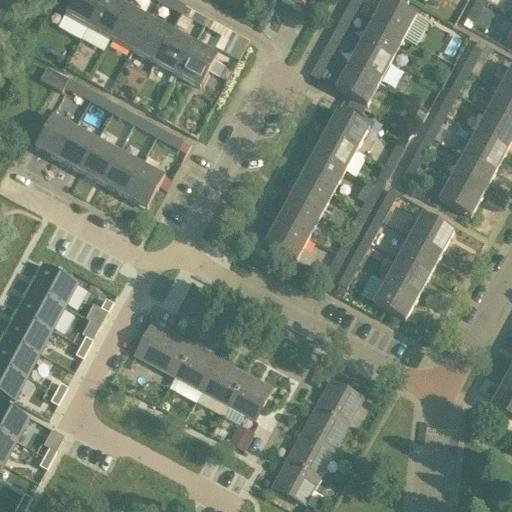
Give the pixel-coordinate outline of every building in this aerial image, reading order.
[(88,30),(103,0),(74,0),(65,18),(88,30)] [(110,42),(127,10),(107,0),(103,0),(88,30),(110,42)] [(181,16),(185,8),(169,0),(161,0),(159,4),(181,16)] [(276,0),(299,12),(305,0),(276,0)] [(352,0),(346,11),(355,16),(363,0),(352,0)] [(474,26),(486,3),(480,0),(477,0),(466,21),(474,26)] [(371,25),(403,42),(415,19),(383,2),(371,25)] [(203,28),(207,21),(185,8),(181,16),(203,28)] [(132,54),(149,22),(127,10),(110,42),(132,54)] [(349,27),(355,16),(346,11),(334,34),(343,38),(349,41),(355,30),(349,27)] [(225,30),(207,21),(203,28),(220,38),(221,38),(225,30)] [(154,66),(171,34),(149,22),(132,54),(154,66)] [(391,64),(403,42),(371,25),(359,47),(391,64)] [(230,33),(225,30),(221,38),(220,38),(214,50),(238,62),(247,44),(230,34),(230,33)] [(176,78),(193,46),(171,34),(154,66),(176,78)] [(331,60),(343,38),(334,34),(322,56),(331,60)] [(461,72),(469,76),(477,61),(485,65),(493,51),(477,43),(474,49),(461,72)] [(193,46),(176,78),(199,91),(216,59),(193,46)] [(379,86),(391,64),(359,47),(347,69),(379,86)] [(318,83),(331,60),(322,56),(310,78),(318,83)] [(366,109),(379,86),(347,69),(334,92),(366,109)] [(499,92),(511,99),(511,69),(499,92)] [(60,96),(67,84),(46,72),(39,84),(60,96)] [(457,98),(469,76),(461,72),(449,94),(457,98)] [(89,104),(94,96),(71,84),(67,92),(89,104)] [(511,127),(511,99),(499,92),(487,114),(511,127)] [(445,120),(457,98),(449,94),(437,116),(445,120)] [(112,117),(116,108),(94,96),(89,104),(112,117)] [(134,129),(138,120),(116,108),(112,117),(134,129)] [(326,135),(351,149),(364,126),(338,112),(326,135)] [(506,153),(511,142),(511,127),(487,114),(475,136),(506,153)] [(433,142),(445,120),(437,116),(425,138),(433,142)] [(57,164),(74,132),(51,120),(34,152),(57,164)] [(156,141),(160,132),(138,120),(134,129),(156,141)] [(79,176),(97,144),(74,132),(57,164),(79,176)] [(160,132),(156,141),(179,153),(184,145),(160,132)] [(339,171),(351,149),(326,135),(314,157),(339,171)] [(494,175),(506,153),(475,136),(463,159),(494,175)] [(421,164),(433,142),(425,138),(413,160),(421,164)] [(102,188),(119,156),(97,144),(79,176),(102,188)] [(385,167),(392,171),(404,150),(396,146),(385,167)] [(124,200),(141,168),(119,156),(102,188),(124,200)] [(327,193),(339,171),(314,157),(301,179),(327,193)] [(482,197),(494,175),(463,159),(451,181),(482,197)] [(409,187),(421,164),(413,160),(401,183),(409,187)] [(380,193),(392,171),(385,167),(372,189),(380,193)] [(141,168),(124,200),(147,212),(164,181),(141,168)] [(315,215),(327,193),(301,179),(289,201),(315,215)] [(470,220),(482,197),(451,181),(439,203),(470,220)] [(368,216),(380,193),(372,189),(360,211),(368,216)] [(374,221),(381,225),(397,197),(390,193),(374,221)] [(303,237),(315,215),(289,201),(277,223),(303,237)] [(356,238),(368,216),(360,211),(348,233),(356,238)] [(409,240),(441,257),(453,234),(421,217),(409,240)] [(369,247),(381,225),(374,221),(362,243),(369,247)] [(291,260),(303,237),(277,223),(265,246),(291,260)] [(344,260),(356,238),(348,233),(336,256),(344,260)] [(429,279),(441,257),(409,240),(397,262),(429,279)] [(358,269),(369,247),(362,243),(350,265),(358,269)] [(331,283),(344,260),(336,256),(323,279),(331,283)] [(417,302),(429,279),(397,262),(385,284),(417,302)] [(345,291),(358,269),(350,265),(338,288),(345,291)] [(42,267),(29,290),(64,309),(77,286),(42,267)] [(405,325),(417,302),(385,284),(373,307),(405,325)] [(29,290),(16,313),(52,332),(64,309),(29,290)] [(105,298),(99,308),(109,313),(115,303),(105,298)] [(16,313),(4,336),(39,355),(52,332),(16,313)] [(164,374),(182,341),(151,325),(134,358),(164,374)] [(4,336),(0,343),(0,364),(26,379),(39,355),(4,336)] [(84,336),(78,346),(88,352),(94,342),(84,336)] [(194,390),(211,357),(182,341),(164,374),(194,390)] [(78,346),(73,357),(83,362),(88,352),(78,346)] [(223,406),(241,373),(211,357),(194,390),(223,406)] [(0,364),(0,394),(14,402),(26,379),(0,364)] [(511,393),(511,368),(501,388),(511,393)] [(241,373),(223,406),(254,422),(271,389),(241,373)] [(315,409),(347,426),(362,399),(330,382),(315,409)] [(59,383),(53,393),(63,399),(69,388),(59,383)] [(511,423),(511,393),(501,388),(489,410),(511,423)] [(53,393),(48,403),(58,409),(63,399),(53,393)] [(0,405),(0,435),(15,443),(28,420),(0,405)] [(333,453),(347,426),(315,409),(301,435),(333,453)] [(244,455),(254,436),(238,428),(232,439),(228,436),(224,445),(244,455)] [(0,435),(0,465),(2,466),(15,443),(0,435)] [(318,479),(333,453),(301,435),(286,461),(318,479)] [(47,448),(42,458),(52,463),(57,453),(47,448)] [(42,458),(36,468),(46,473),(52,463),(42,458)] [(303,506),(318,479),(286,461),(271,488),(303,506)] [(22,494),(17,504),(27,510),(32,500),(22,494)]
